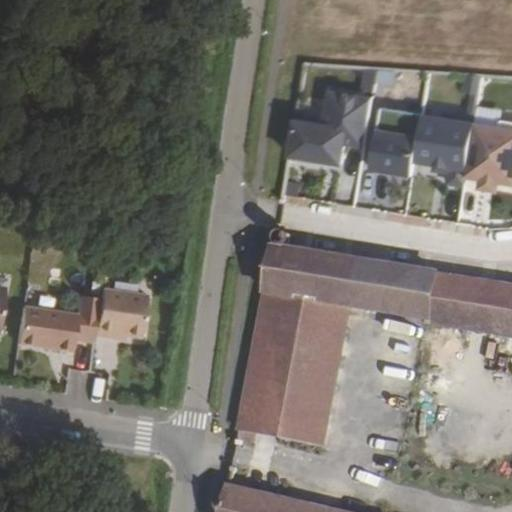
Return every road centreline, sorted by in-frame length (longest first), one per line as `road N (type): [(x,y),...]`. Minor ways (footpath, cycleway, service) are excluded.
road 1 (residential): [(185,442),(255,0)]
road 2 (unknown): [(185,442),(444,511)]
road 3 (residential): [(0,415),(185,442)]
